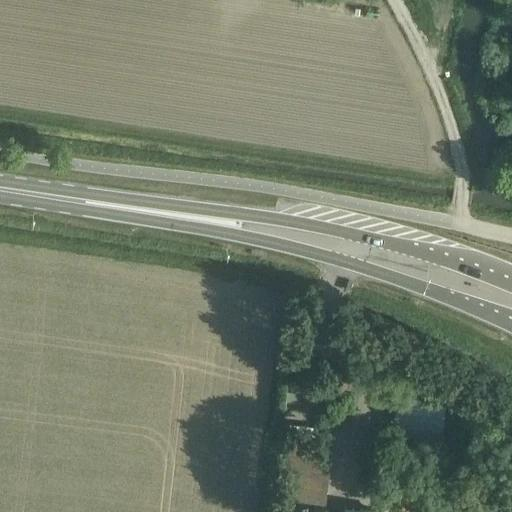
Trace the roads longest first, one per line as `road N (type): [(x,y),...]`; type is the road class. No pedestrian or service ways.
road 1 (primary): [(348,247),(0,189)]
road 2 (track): [(458,227),(456,144),(432,74),(393,0)]
road 3 (primary): [(348,247),(511,330)]
road 4 (primary): [(511,286),(449,260),(348,247)]
